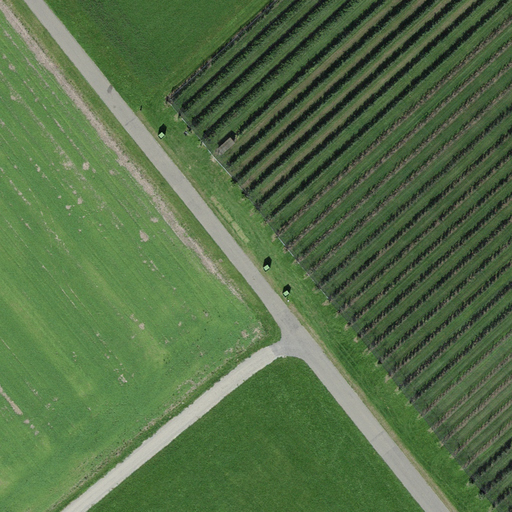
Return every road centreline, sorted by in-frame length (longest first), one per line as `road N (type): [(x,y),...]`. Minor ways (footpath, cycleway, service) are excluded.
road 1 (track): [(438,511),(34,0)]
road 2 (track): [(75,511),(237,376),(304,341)]
